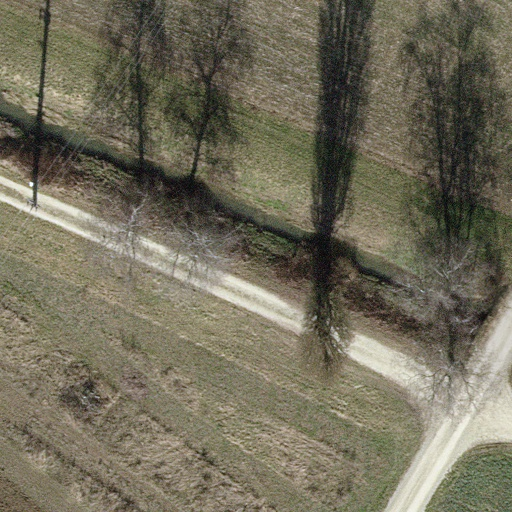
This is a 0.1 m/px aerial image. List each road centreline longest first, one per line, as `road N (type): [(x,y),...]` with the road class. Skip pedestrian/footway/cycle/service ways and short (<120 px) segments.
road 1 (track): [(0,182),(478,390)]
road 2 (track): [(511,330),(405,511)]
